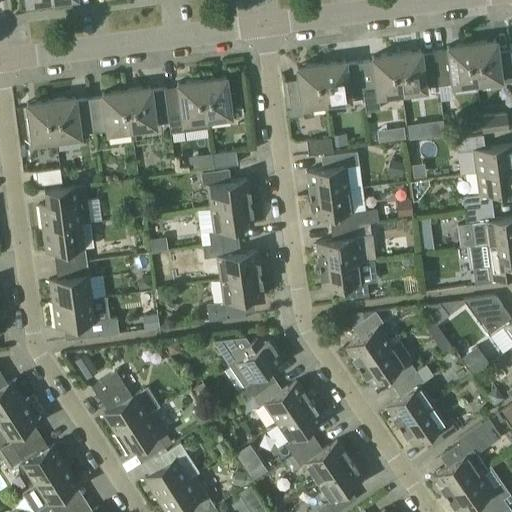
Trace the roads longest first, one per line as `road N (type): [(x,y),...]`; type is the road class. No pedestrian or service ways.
road 1 (residential): [(430,511),(302,317),(264,27)]
road 2 (residential): [(139,511),(36,349),(0,80)]
road 3 (residential): [(0,63),(264,27)]
road 4 (residential): [(264,27),(467,0)]
